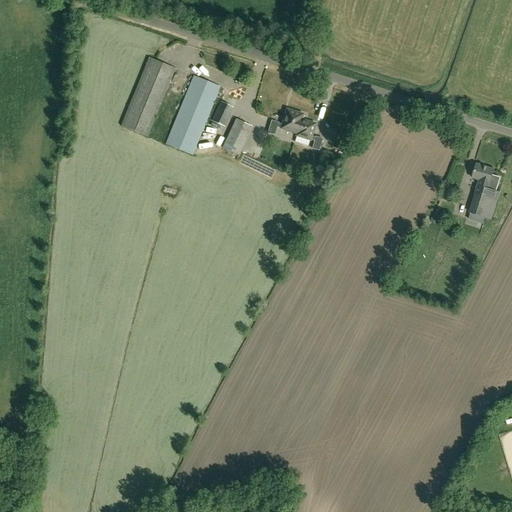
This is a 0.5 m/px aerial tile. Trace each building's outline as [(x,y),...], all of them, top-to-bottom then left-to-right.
[(147,136),(175,69),(149,58),(121,126),(147,136)] [(192,155),(220,87),(194,76),(166,144),(192,155)] [(225,127),(234,108),(220,101),(211,120),(225,127)] [(312,136),(315,124),(302,120),(303,114),(286,109),(282,124),(271,121),(268,133),(274,135),(277,128),(296,134),(296,136),(314,142),(312,149),(319,151),(322,139),(312,136)] [(238,155),(252,126),(236,119),(223,148),(238,155)] [(484,167),(483,165),(480,163),(478,165),(476,165),(472,178),(482,181),(481,186),(478,186),(470,212),(491,219),(500,193),(487,189),(489,183),(490,183),(494,170),(484,167)] [(328,169),(319,166),(316,173),(325,177),(328,169)] [(447,195),(451,186),(446,184),(442,193),(447,195)]
